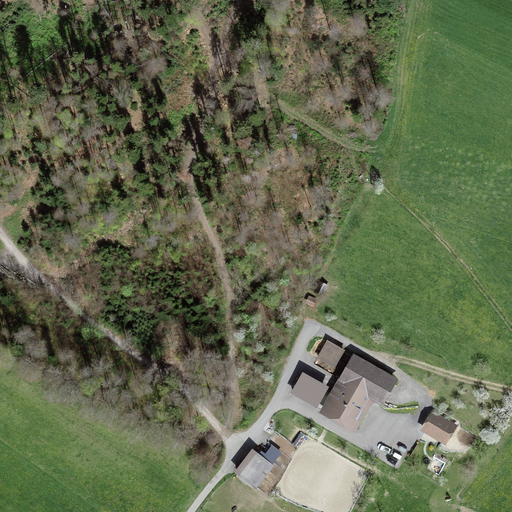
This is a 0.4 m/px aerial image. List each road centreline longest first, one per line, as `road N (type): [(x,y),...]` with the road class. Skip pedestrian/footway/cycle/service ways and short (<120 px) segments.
road 1 (track): [(298,409),(233,389),(220,249),(189,182),(214,80),(213,53),(188,0)]
road 2 (track): [(236,449),(277,397),(298,343),(311,332),(373,354),(423,390),(421,416),(400,440),(368,444),(298,409)]
road 3 (track): [(0,222),(36,271),(122,332),(236,449),(189,511)]
road 4 (track): [(511,321),(431,225),(213,53)]
road 5 (track): [(373,354),(511,392)]
